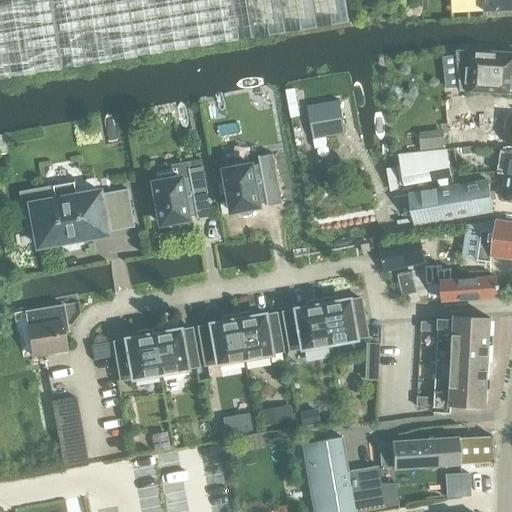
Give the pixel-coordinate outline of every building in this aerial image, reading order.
[(0,0),(0,79),(349,22),(345,0),(0,0)] [(511,0),(483,0),(484,11),(511,9),(511,0)] [(458,66),(443,68),(445,88),(460,86),(461,90),(464,90),(511,92),(511,52),(467,50),(456,50),(458,66)] [(338,101),(306,106),(312,139),(344,133),(341,118),(338,101)] [(498,135),(475,135),(475,148),(505,147),(511,147),(511,132),(498,131),(498,135)] [(511,147),(505,147),(501,171),(505,172),(502,186),(507,187),(504,199),(511,200),(511,147)] [(450,148),(426,151),(429,180),(453,178),(450,148)] [(426,151),(400,153),(404,183),(429,180),(426,151)] [(232,211),(238,210),(242,213),(248,214),(252,212),(255,207),(261,206),(261,203),(267,202),(268,206),(269,206),(269,205),(282,203),(273,154),(260,156),(260,155),(259,155),(260,164),(253,165),(253,164),(225,169),(232,211)] [(162,224),(168,223),(173,226),(178,226),(182,223),(185,219),(191,218),(191,216),(197,215),(198,218),(199,218),(195,195),(208,193),(203,166),(202,159),(188,161),(189,168),(188,168),(190,176),(183,178),(183,176),(155,182),(162,224)] [(474,181),(450,186),(455,215),(493,208),(489,180),(483,181),(483,180),(474,181)] [(134,226),(131,209),(127,189),(101,193),(101,190),(74,195),(72,184),(52,188),(54,199),(31,203),(36,228),(39,246),(66,241),(64,234),(81,232),(82,239),(109,234),(109,231),(134,226)] [(413,222),(455,215),(450,186),(408,193),(413,222)] [(488,259),(489,254),(511,257),(511,220),(495,218),(493,230),(480,228),(475,257),(488,259)] [(421,237),(401,239),(403,259),(422,257),(421,237)] [(401,239),(381,241),(383,261),(403,259),(401,239)] [(441,265),(425,266),(427,283),(441,282),(442,300),(498,297),(498,289),(499,289),(499,284),(497,285),(497,276),(452,280),(451,268),(442,269),(441,265)] [(397,275),(402,296),(416,293),(411,272),(397,275)] [(336,302),(335,295),(319,298),(327,343),(367,336),(360,297),(336,302)] [(63,298),(8,308),(16,358),(68,350),(63,323),(67,322),(63,298)] [(288,350),(327,343),(319,298),(304,300),(305,307),(281,311),(288,350)] [(252,317),(250,310),(235,313),(243,358),(282,351),(276,312),(252,317)] [(204,365),(243,358),(235,313),(220,315),(221,322),(197,326),(204,365)] [(436,397),(435,408),(435,411),(451,411),(451,402),(488,403),(491,317),(454,315),(454,319),(439,318),(436,397)] [(421,321),(421,330),(433,331),(433,320),(421,321)] [(167,332),(166,325),(151,328),(159,373),(198,366),(191,327),(167,332)] [(119,380),(159,373),(151,328),(135,331),(136,337),(113,341),(119,380)] [(366,344),(365,375),(377,376),(378,344),(378,339),(366,338),(366,344)] [(417,406),(435,408),(436,397),(417,396),(417,406)] [(51,401),(63,468),(87,464),(75,397),(51,401)] [(292,421),(290,405),(259,411),(262,426),(292,421)] [(316,408),(299,412),(303,427),(319,423),(316,408)] [(248,414),(221,418),(224,435),(251,431),(248,414)] [(152,450),(168,447),(165,432),(149,434),(152,450)] [(379,441),(381,467),(492,459),(493,433),(379,441)] [(352,511),(384,506),(380,483),(377,466),(348,471),(341,436),(300,445),(312,511),(352,511)] [(398,504),(393,483),(380,483),(384,506),(398,504)]
